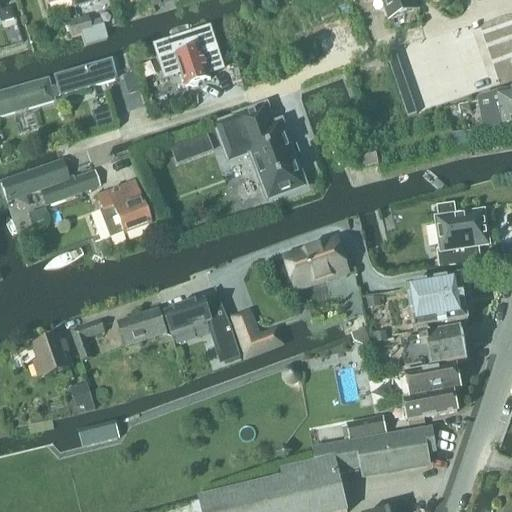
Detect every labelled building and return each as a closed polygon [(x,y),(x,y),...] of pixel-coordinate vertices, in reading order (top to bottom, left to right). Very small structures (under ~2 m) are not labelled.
[(69,0),(70,0),(73,10),(98,2),(97,0),(69,0)] [(382,0),(389,20),(416,11),(412,0),(382,0)] [(77,21),(81,36),(92,33),(87,18),(77,21)] [(81,36),(77,21),(66,24),(70,39),(81,36)] [(210,28),(192,34),(192,36),(155,48),(163,72),(179,67),(186,88),(189,87),(193,89),(199,87),(200,83),(210,80),(209,77),(225,72),(210,28)] [(92,33),(81,36),(84,47),(106,40),(103,29),(92,33)] [(395,52),(386,55),(389,64),(398,61),(395,52)] [(400,69),(398,61),(389,64),(392,72),(400,69)] [(394,79),(403,76),(400,69),(392,72),(394,79)] [(93,88),(88,70),(46,82),(52,100),(93,88)] [(406,84),(403,76),(394,79),(397,87),(406,84)] [(408,92),(406,84),(397,87),(400,95),(408,92)] [(411,100),(408,92),(400,95),(402,103),(411,100)] [(478,101),(483,131),(511,126),(511,92),(498,95),(478,101)] [(414,108),(411,100),(402,103),(405,110),(414,108)] [(416,115),(414,108),(405,110),(408,118),(416,115)] [(260,109),(236,118),(237,119),(216,127),(229,162),(251,153),(269,200),(302,187),(280,125),(268,130),(260,109)] [(357,170),(379,165),(375,148),(353,153),(357,170)] [(0,183),(0,199),(0,200),(64,179),(59,164),(0,183)] [(82,177),(40,193),(45,208),(99,189),(93,173),(82,177)] [(123,235),(123,237),(150,226),(133,184),(97,199),(102,212),(99,213),(109,237),(113,238),(123,235)] [(488,247),(483,214),(455,218),(453,206),(437,209),(439,220),(436,221),(441,252),(438,253),(440,270),(480,264),(477,248),(488,247)] [(347,274),(337,242),(285,260),(295,292),(347,274)] [(413,334),(469,324),(461,280),(405,290),(413,334)] [(171,337),(211,324),(222,358),(238,353),(230,328),(222,308),(209,312),(205,301),(163,314),(171,337)] [(126,349),(166,336),(158,311),(118,325),(126,349)] [(231,324),(244,359),(284,344),(277,328),(260,335),(251,312),(230,319),(231,324)] [(103,335),(99,324),(72,333),(82,362),(92,359),(86,341),(103,335)] [(357,346),(365,350),(373,346),(368,332),(354,337),(357,346)] [(434,369),(456,366),(467,363),(461,332),(401,343),(406,369),(433,364),(434,369)] [(62,371),(71,368),(60,337),(34,346),(45,377),(53,374),(54,378),(64,375),(62,371)] [(456,366),(434,369),(406,374),(411,399),(411,400),(453,392),(454,392),(461,391),(456,366)] [(88,389),(72,393),(76,408),(92,404),(88,389)] [(411,400),(411,399),(404,400),(408,423),(458,413),(454,392),(453,392),(411,400)] [(348,426),(351,444),(387,437),(384,420),(348,426)] [(432,451),(428,430),(387,437),(312,450),(314,464),(281,472),(283,480),(199,500),(201,511),(346,511),(337,475),(361,471),(362,477),(426,466),(424,453),(432,451)]
